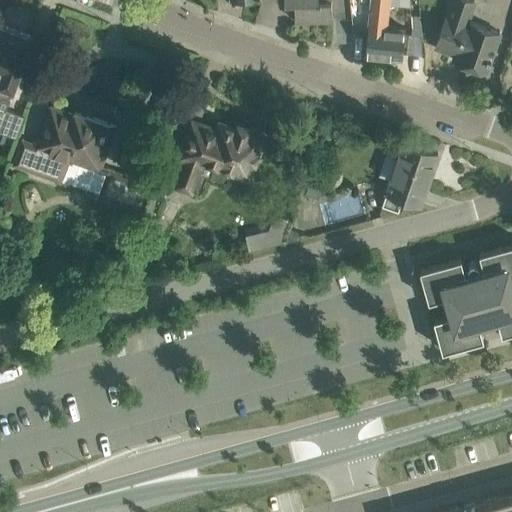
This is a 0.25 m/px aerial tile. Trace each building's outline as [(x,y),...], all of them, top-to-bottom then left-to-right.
[(284,0),(285,1),(295,1),(295,19),(332,19),(331,1),(319,1),(318,0),(284,0)] [(370,0),(367,34),(365,54),(402,58),(403,53),(403,51),(404,38),(405,33),(405,28),(386,26),(388,0),(370,0)] [(473,0),(472,0),(452,0),(448,13),(447,13),(435,46),(455,53),(453,59),(486,70),(499,31),(466,19),(473,0)] [(26,54),(33,35),(0,23),(0,67),(3,69),(0,77),(0,126),(6,109),(9,101),(26,54)] [(62,180),(70,156),(101,167),(109,144),(116,125),(75,110),(74,114),(51,105),(44,124),(38,143),(23,138),(14,163),(62,180)] [(171,184),(200,195),(206,179),(226,187),(230,177),(248,184),(257,157),(264,138),(220,122),(217,131),(192,122),(185,141),(180,157),(171,184)] [(391,180),(383,203),(398,208),(402,197),(420,203),(438,152),(404,140),(402,147),(399,156),(391,180)] [(145,183),(107,169),(98,193),(136,207),(145,183)] [(434,317),(443,348),(483,336),(478,317),(496,312),(502,331),(511,328),(511,241),(479,250),(485,270),(482,271),(481,268),(469,272),(470,274),(467,275),(461,255),(420,267),(429,298),(440,295),(445,313),(434,317)] [(508,511),(504,494),(484,500),(487,511),(508,511)] [(487,511),(484,500),(463,505),(464,511),(487,511)]
